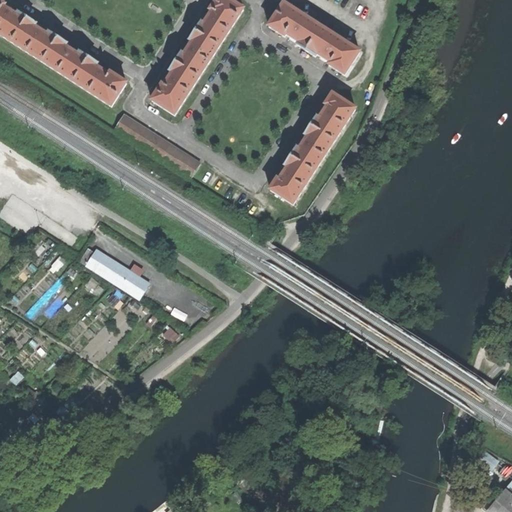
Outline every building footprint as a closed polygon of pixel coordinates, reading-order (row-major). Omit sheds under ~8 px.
[(162,86),(152,102),(176,116),(243,10),(227,0),(217,0),(210,11),(212,13),(204,26),(202,25),(190,41),(193,43),(185,56),(182,55),(171,73),(172,75),(164,87),(162,86)] [(0,2),(0,35),(112,107),(127,84),(110,74),(109,76),(95,67),(97,64),(79,53),(78,56),(65,48),(66,45),(49,34),(47,37),(34,28),(36,25),(18,14),(16,16),(4,8),(5,6),(0,2)] [(329,67),(345,77),(360,54),(284,5),(269,28),(285,38),(286,36),(299,44),(298,47),(315,58),(317,56),(330,64),(329,67)] [(270,191),(293,206),(356,111),(333,95),(325,106),(328,108),(319,121),(317,119),(305,137),(307,138),(299,151),(297,150),(285,168),(287,169),(279,182),(277,181),(270,191)] [(115,131),(191,179),(201,165),(124,116),(115,131)] [(81,262),(140,301),(150,286),(96,252),(94,254),(89,250),(81,262)] [(170,343),(178,339),(173,329),(164,333),(170,343)] [(484,449),(476,459),(493,471),(501,461),(484,449)] [(297,511),(291,507),(303,491),(284,475),(271,490),(245,469),(235,482),(261,503),(260,504),(269,511),(297,511)] [(511,511),(511,492),(507,488),(490,507),(495,511),(511,511)]
